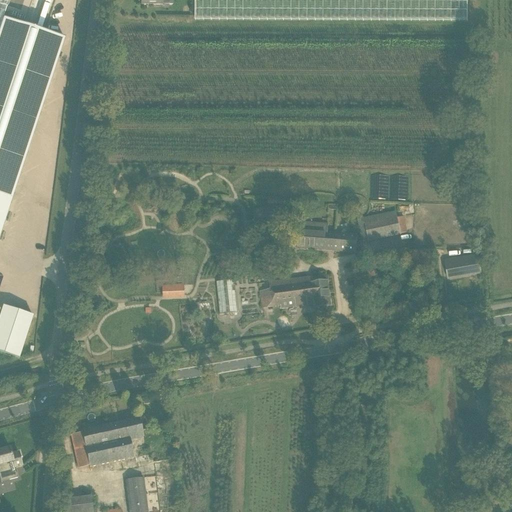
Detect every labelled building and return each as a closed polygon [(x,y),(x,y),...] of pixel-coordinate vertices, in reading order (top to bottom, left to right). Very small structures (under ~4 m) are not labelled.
[(0,31),(4,20),(3,20),(9,0),(0,0),(0,1),(0,311),(0,310),(0,31)] [(194,0),(195,19),(467,21),(466,0),(194,0)] [(0,236),(64,40),(4,20),(0,31),(0,236)] [(254,228),(259,228),(280,228),(279,211),(254,211),(254,228)] [(408,234),(405,216),(398,217),(397,212),(358,218),(362,242),(408,234)] [(300,222),(299,231),(297,248),(356,253),(358,236),(327,233),(328,225),(300,222)] [(480,269),(478,257),(445,262),(448,275),(480,269)] [(227,265),(230,265),(230,267),(231,267),(239,266),(240,266),(240,259),(235,259),(229,259),(229,261),(227,261),(227,265)] [(269,284),(273,307),(281,306),(281,309),(308,305),(316,304),(316,309),(331,307),(328,281),(313,283),(312,278),(269,284)] [(219,315),(238,313),(235,280),(216,282),(219,315)] [(183,285),(168,286),(161,286),(162,293),(162,299),(183,298),(183,285)] [(79,469),(89,466),(90,469),(134,459),(129,439),(143,436),(139,419),(81,432),(82,433),(71,435),(79,469)] [(22,466),(18,453),(11,455),(10,449),(0,451),(0,471),(6,470),(9,480),(17,478),(15,468),(22,466)] [(128,511),(147,511),(144,478),(125,480),(128,511)] [(66,500),(67,511),(92,511),(90,497),(66,500)]
